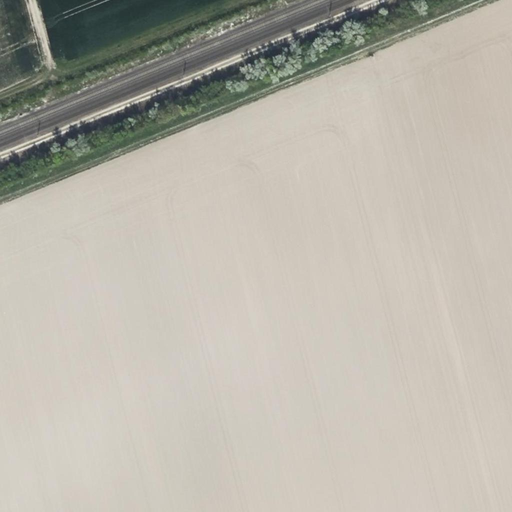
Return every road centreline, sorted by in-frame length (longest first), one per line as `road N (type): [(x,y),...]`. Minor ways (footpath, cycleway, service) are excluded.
road 1 (track): [(487,0),(0,202)]
road 2 (track): [(0,101),(245,0)]
